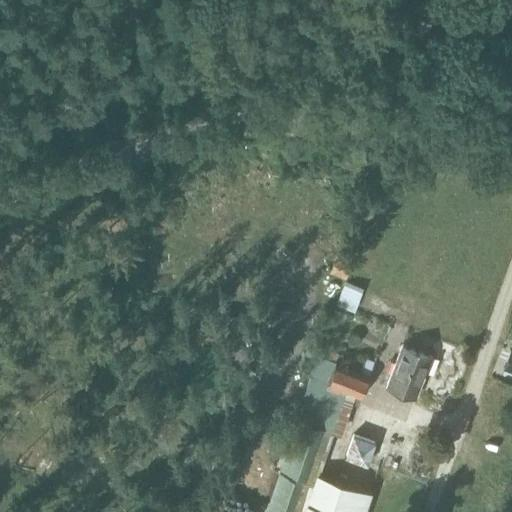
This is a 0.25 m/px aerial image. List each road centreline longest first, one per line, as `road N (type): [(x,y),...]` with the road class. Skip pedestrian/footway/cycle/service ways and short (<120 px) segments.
road 1 (unclassified): [(0,197),(248,126),(430,127),(511,107)]
road 2 (unknown): [(206,0),(248,126)]
